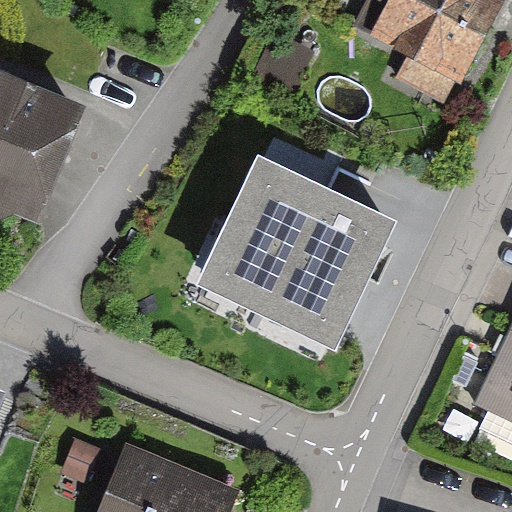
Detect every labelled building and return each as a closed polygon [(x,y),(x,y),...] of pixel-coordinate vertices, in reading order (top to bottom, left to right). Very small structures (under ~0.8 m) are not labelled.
[(464,93),(511,0),(387,0),(369,37),(427,66),(414,91),(436,102),(445,83),(464,93)] [(0,216),(37,233),(93,105),(0,65),(0,216)] [(197,278),(332,342),(394,212),(259,148),(197,278)] [(511,331),(475,402),(511,420),(511,331)] [(0,415),(11,388),(0,383),(0,415)] [(62,472),(90,483),(103,451),(75,440),(62,472)] [(95,511),(234,511),(243,490),(125,441),(95,511)]
